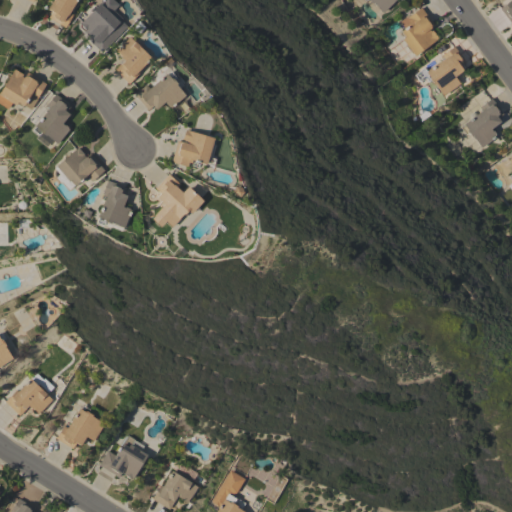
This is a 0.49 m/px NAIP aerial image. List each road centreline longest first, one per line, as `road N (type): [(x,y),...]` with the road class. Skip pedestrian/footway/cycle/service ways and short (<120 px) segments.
road 1 (residential): [(0,26),(54,53),(111,109),(136,149)]
road 2 (residential): [(106,511),(0,445)]
